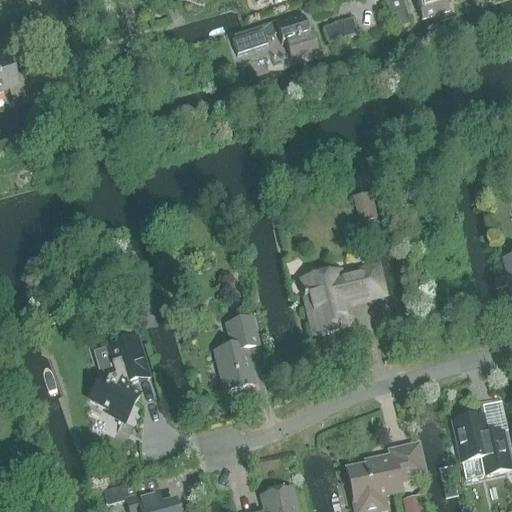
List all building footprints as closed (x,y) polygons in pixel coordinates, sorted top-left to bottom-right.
[(395,32),(410,27),(401,0),(395,0),(386,3),(395,32)] [(414,0),(422,23),(449,15),(444,0),(445,0),(414,0)] [(308,36),(303,19),(275,28),(274,25),(230,38),(231,42),(227,44),(232,59),(263,49),(261,43),(278,37),(281,47),(285,46),(291,62),(318,53),(312,34),(308,36)] [(328,46),(357,37),(352,22),(323,31),(328,46)] [(0,95),(8,93),(12,101),(32,93),(25,74),(16,77),(11,61),(0,64),(0,95)] [(32,145),(24,148),(27,158),(35,155),(32,145)] [(337,177),(325,181),(328,190),(340,186),(337,177)] [(349,318),(346,307),(383,298),(377,271),(340,279),(339,275),(302,284),(315,339),(334,334),(332,322),(349,318)] [(65,315),(50,319),(52,328),(68,324),(65,315)] [(225,396),(254,388),(246,353),(259,350),(252,321),(225,328),(231,351),(215,355),(225,396)] [(102,378),(89,403),(125,422),(133,407),(135,407),(139,398),(130,393),(134,385),(152,381),(138,339),(105,348),(115,379),(107,381),(102,378)] [(482,419),(453,425),(462,466),(481,461),(485,480),(511,474),(511,463),(505,435),(486,439),(482,419)] [(382,511),(385,511),(382,498),(400,495),(398,485),(423,479),(416,449),(390,455),(391,460),(373,464),(374,467),(347,474),(355,511),(382,511)] [(445,503),(459,500),(453,469),(439,472),(445,503)] [(123,490),(104,495),(107,507),(127,502),(123,490)] [(295,511),(291,493),(262,500),(264,511),(295,511)] [(157,510),(154,496),(127,503),(129,511),(177,511),(176,504),(157,510)] [(410,511),(423,511),(420,500),(408,503),(410,511)]
